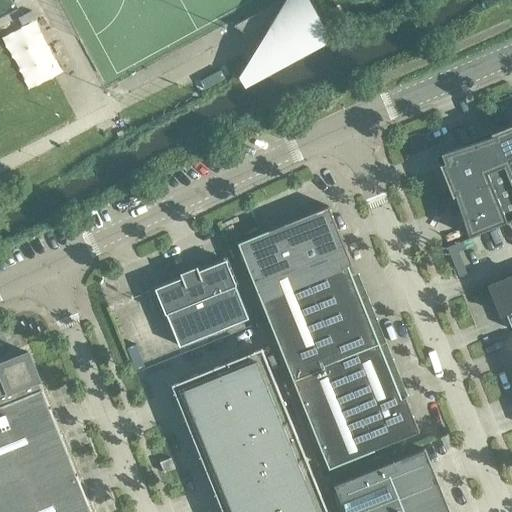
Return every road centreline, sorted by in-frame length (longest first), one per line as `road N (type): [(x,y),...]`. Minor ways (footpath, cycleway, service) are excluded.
road 1 (unclassified): [(502,511),(346,124)]
road 2 (tertiary): [(44,264),(346,124)]
road 3 (unclassified): [(143,511),(44,264)]
road 4 (tertiary): [(346,124),(511,55)]
